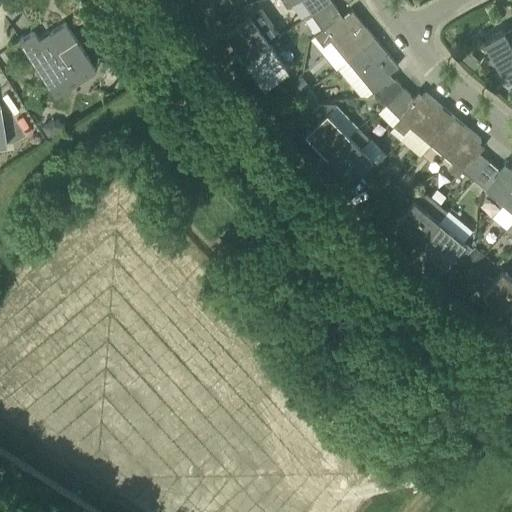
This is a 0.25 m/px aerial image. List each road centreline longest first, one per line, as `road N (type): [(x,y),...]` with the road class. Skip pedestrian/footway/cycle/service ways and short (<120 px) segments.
road 1 (tertiary): [(511,389),(303,210),(119,0)]
road 2 (residential): [(511,138),(398,35)]
